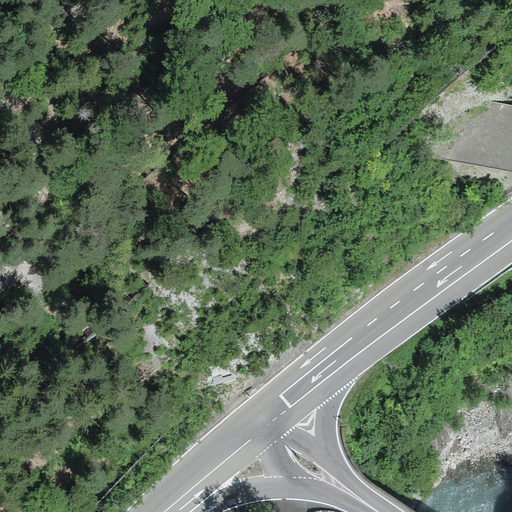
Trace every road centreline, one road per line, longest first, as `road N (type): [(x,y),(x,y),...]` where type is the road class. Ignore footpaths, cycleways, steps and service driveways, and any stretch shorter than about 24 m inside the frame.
road 1 (trunk): [(511,138),(298,114),(0,119)]
road 2 (secondary): [(511,230),(263,424)]
road 3 (primary): [(378,511),(301,461),(263,424)]
road 4 (primary): [(263,424),(165,511)]
